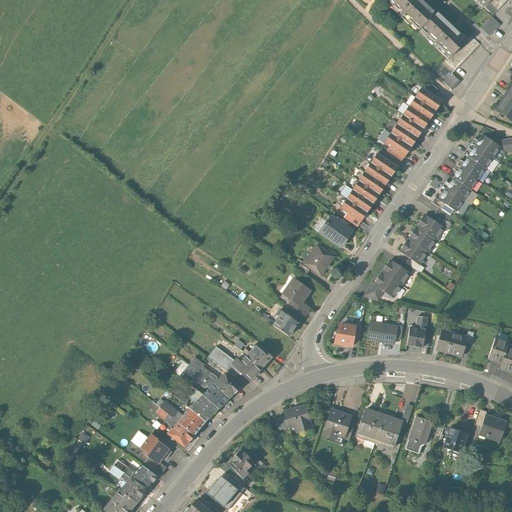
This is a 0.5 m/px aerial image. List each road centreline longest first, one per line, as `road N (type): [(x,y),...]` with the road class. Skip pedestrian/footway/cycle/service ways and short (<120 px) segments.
road 1 (residential): [(310,373),(307,337),(511,40)]
road 2 (track): [(131,0),(0,201)]
road 3 (track): [(511,130),(464,112),(349,0)]
road 4 (tertiary): [(310,373),(219,434),(158,511)]
road 5 (tertiary): [(511,399),(396,366),(310,373)]
